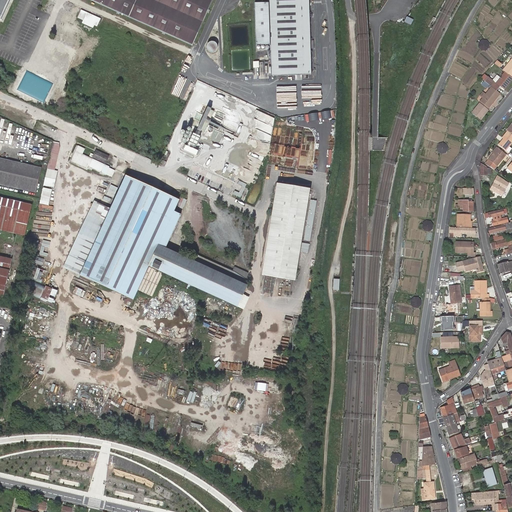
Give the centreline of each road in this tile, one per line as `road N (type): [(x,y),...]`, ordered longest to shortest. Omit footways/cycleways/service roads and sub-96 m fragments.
road 1 (unknown): [(70,128),(58,239),(72,304),(61,351),(73,368),(112,381)]
road 2 (unknown): [(255,281),(272,180),(301,177),(314,184),(315,204),(303,281),(295,285)]
road 3 (residential): [(469,164),(447,185),(439,230),(421,354),(429,403)]
road 4 (unknown): [(176,155),(228,154),(245,132),(232,109),(201,101),(177,147)]
road 5 (residential): [(0,480),(125,509)]
